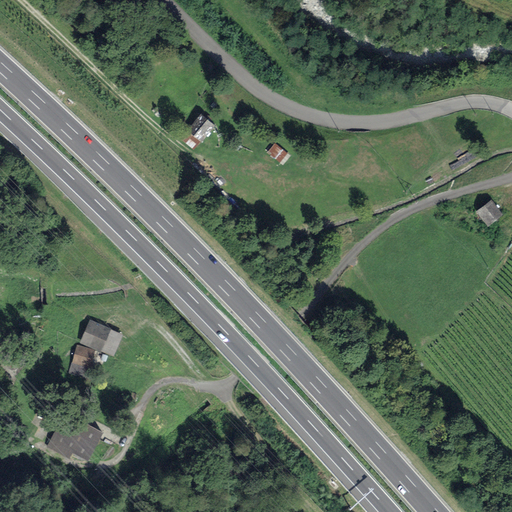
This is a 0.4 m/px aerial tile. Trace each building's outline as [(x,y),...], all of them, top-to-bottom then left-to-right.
[(217,126),(207,118),(193,135),(203,143),(217,126)] [(291,155),(275,142),(267,152),(283,165),(291,155)] [(503,213),(491,199),(475,211),(487,226),(503,213)] [(123,334),(90,319),(80,341),(113,356),(123,334)] [(73,365),(92,371),(99,351),(80,345),(73,365)] [(102,429),(63,411),(47,447),(70,458),(73,453),(88,460),(102,429)]
